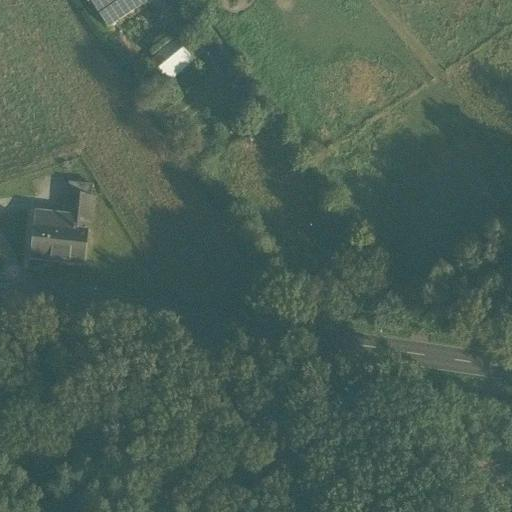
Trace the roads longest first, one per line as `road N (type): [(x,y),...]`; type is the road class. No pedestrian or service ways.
road 1 (tertiary): [(14,291),(511,367)]
road 2 (track): [(307,511),(185,317)]
